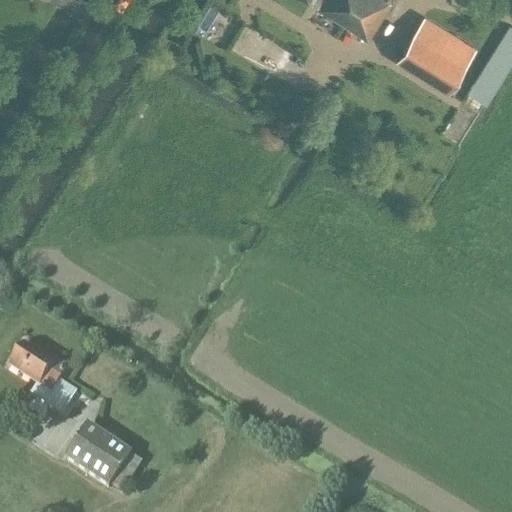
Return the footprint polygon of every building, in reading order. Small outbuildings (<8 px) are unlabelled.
[(305,0),(320,10),(352,30),(369,41),(370,40),(393,3),(388,0),(305,0)] [(511,24),(475,81),(493,92),(511,61),(511,24)] [(417,27),(397,59),(449,92),(469,60),(417,27)] [(23,347),(9,367),(51,396),(68,372),(37,351),(35,355),(23,347)] [(143,466),(132,457),(133,456),(88,427),(65,462),(109,492),(112,488),(123,496),(143,466)]
